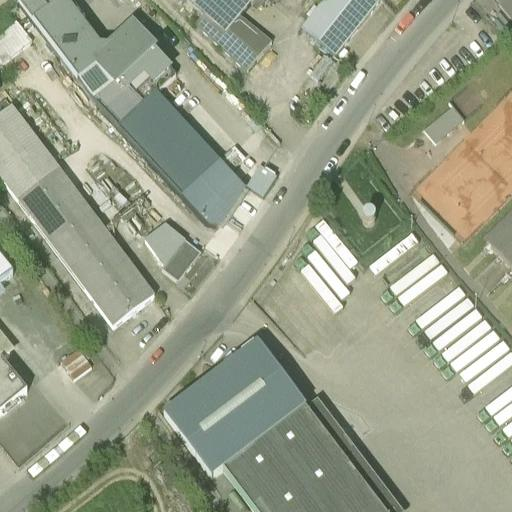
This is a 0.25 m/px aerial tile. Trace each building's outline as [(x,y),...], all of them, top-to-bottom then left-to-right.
[(124,0),(16,0),(95,108),(153,56),(132,33),(101,60),(61,6),(69,0),(118,0),(121,3),(124,0)] [(178,0),(204,22),(196,30),(246,77),(269,50),(237,24),(257,0),(178,0)] [(382,3),(379,0),(329,0),(302,35),(335,61),(382,3)] [(474,0),(472,2),(482,15),(495,5),(491,0),(474,0)] [(16,20),(0,31),(0,65),(32,41),(16,20)] [(153,56),(95,108),(181,201),(219,167),(156,98),(175,81),(153,56)] [(0,114),(0,179),(113,333),(154,301),(11,107),(0,114)] [(450,110),(423,131),(434,146),(461,124),(450,110)] [(219,167),(181,201),(205,228),(217,232),(243,194),(219,167)] [(511,222),(486,248),(511,273),(511,222)] [(198,258),(184,246),(162,274),(177,286),(198,258)] [(0,289),(13,279),(0,262),(0,417),(26,397),(1,366),(10,359),(0,346),(0,289)] [(377,511),(256,349),(164,419),(212,483),(222,474),(250,511),(377,511)] [(61,364),(73,380),(89,368),(77,352),(61,364)]
